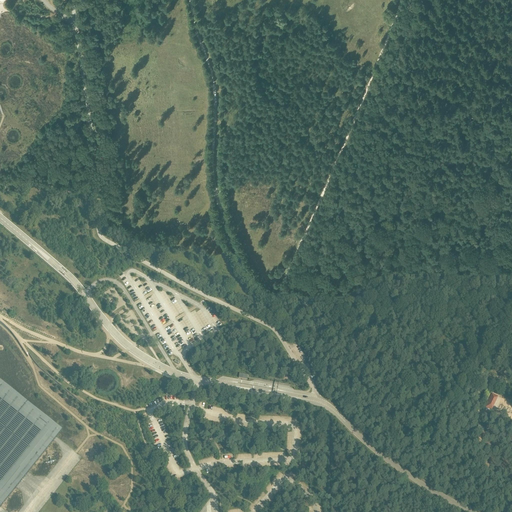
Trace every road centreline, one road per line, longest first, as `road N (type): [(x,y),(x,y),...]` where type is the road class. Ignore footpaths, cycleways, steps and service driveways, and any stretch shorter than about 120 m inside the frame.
road 1 (unclassified): [(318,401),(275,330),(100,236),(102,185),(72,0)]
road 2 (track): [(275,298),(245,275),(223,215),(216,68),(191,0)]
road 3 (track): [(417,0),(394,57),(401,72),(457,95),(511,87)]
road 4 (unclassified): [(471,511),(385,459),(318,401)]
road 5 (unclassified): [(85,295),(139,356),(178,374)]
